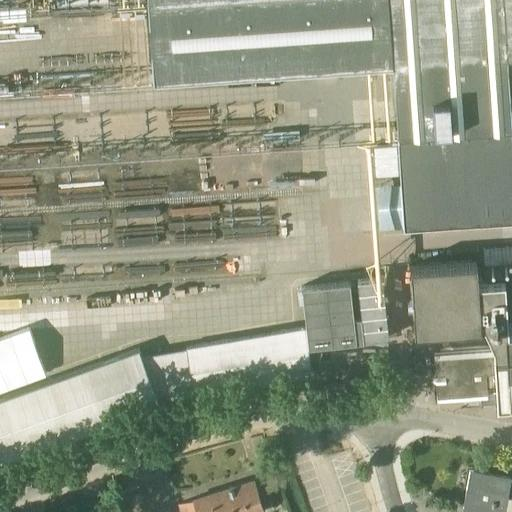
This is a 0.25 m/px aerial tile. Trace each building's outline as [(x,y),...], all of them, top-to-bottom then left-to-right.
[(494,345),(494,349),(435,354),(434,345),(411,346),(413,371),(435,370),(437,396),(475,394),(487,393),(497,401),(497,403),(511,402),(511,0),(146,0),(151,78),(391,62),(397,145),(399,174),(403,224),(511,217),(511,261),(484,263),(485,282),(478,282),(476,262),(411,266),(415,331),(481,327),(480,325),(485,324),(494,345)] [(399,174),(397,145),(374,147),(376,176),(399,174)] [(309,347),(321,345),(389,337),(382,277),(356,280),(361,316),(354,317),(350,281),(301,286),(306,326),(309,347)] [(45,322),(0,339),(0,389),(61,367),(45,322)] [(309,361),(303,326),(184,346),(184,348),(142,355),(139,348),(0,397),(0,461),(160,404),(159,400),(311,374),(312,376),(388,375),(388,349),(361,349),(361,350),(330,351),(330,361),(309,361)] [(503,511),(510,477),(470,470),(468,481),(463,504),(462,510),(473,511),(503,511)] [(254,479),(251,480),(178,502),(181,511),(259,511),(264,511),(254,479)]
